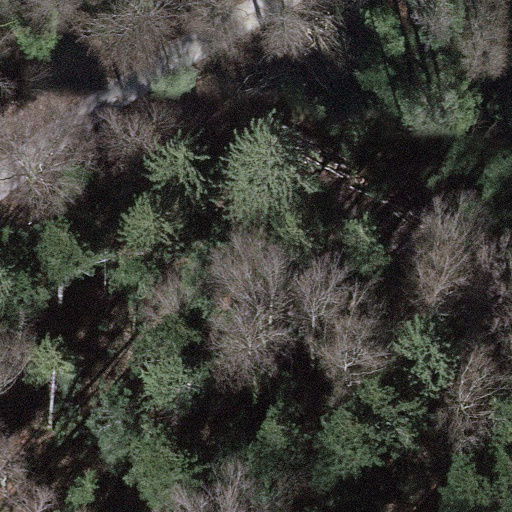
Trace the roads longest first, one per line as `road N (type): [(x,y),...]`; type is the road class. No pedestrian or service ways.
road 1 (track): [(70,132),(251,177),(400,243),(511,313)]
road 2 (track): [(0,186),(136,82),(272,0)]
